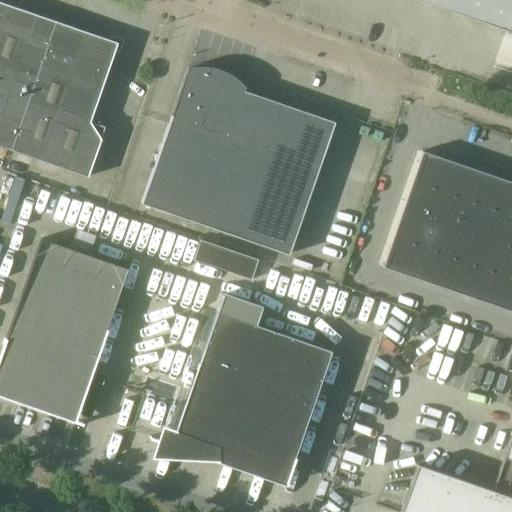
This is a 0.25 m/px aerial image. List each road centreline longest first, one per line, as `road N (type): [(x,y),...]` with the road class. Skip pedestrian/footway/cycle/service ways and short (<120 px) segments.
road 1 (unknown): [(363,65),(304,244),(306,303),(352,357),(303,511)]
road 2 (unknown): [(63,205),(140,221),(171,238),(101,475)]
road 3 (unclassified): [(208,511),(0,440)]
